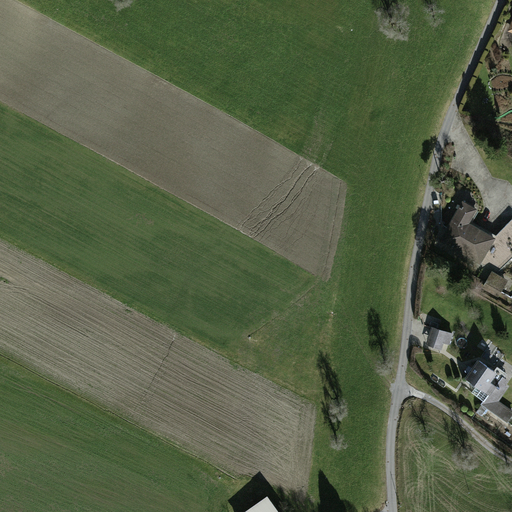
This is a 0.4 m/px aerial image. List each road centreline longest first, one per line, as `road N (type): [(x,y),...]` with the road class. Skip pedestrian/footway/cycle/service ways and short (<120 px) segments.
road 1 (unclassified): [(503,0),(456,102),(430,185),(392,412),(390,511)]
road 2 (track): [(511,456),(398,384)]
